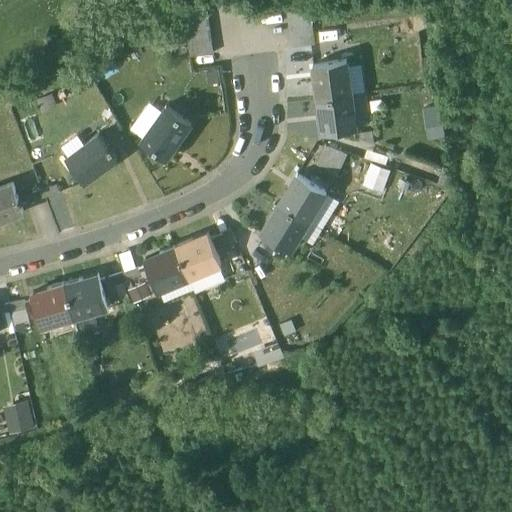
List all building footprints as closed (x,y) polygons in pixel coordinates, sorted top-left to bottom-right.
[(206,4),(183,7),(185,19),(208,16),(206,4)] [(309,7),(286,10),(288,22),(311,19),(309,7)] [(208,16),(185,19),(187,31),(210,28),(208,16)] [(311,19),(288,22),(290,34),(313,31),(311,19)] [(210,28),(187,31),(189,43),(211,40),(210,28)] [(313,31),(290,34),(292,46),(314,43),(313,31)] [(211,40),(189,43),(190,55),(213,52),(211,40)] [(347,59),(313,63),(317,98),(351,93),(347,59)] [(351,93),(317,98),(322,132),(356,127),(351,93)] [(191,123),(166,105),(142,139),(166,156),(191,123)] [(99,131),(66,156),(84,180),(118,156),(112,149),(113,147),(111,144),(109,145),(99,131)] [(314,164),(338,173),(347,151),(323,142),(314,164)] [(383,189),(391,167),(371,160),(362,182),(383,189)] [(326,191),(297,173),(279,202),(308,220),(326,191)] [(13,181),(0,186),(0,218),(24,210),(20,201),(22,200),(21,196),(19,197),(13,181)] [(51,184),(42,188),(45,195),(59,190),(58,186),(53,189),(51,184)] [(42,188),(33,191),(35,195),(29,197),(30,201),(45,195),(42,188)] [(308,220),(279,202),(261,231),(290,249),(308,220)] [(237,243),(231,228),(227,230),(230,236),(226,238),(229,246),(237,243)] [(208,231),(176,244),(189,276),(221,263),(208,231)] [(189,276),(176,244),(144,258),(157,290),(189,276)] [(138,266),(123,271),(126,278),(135,276),(133,271),(139,270),(138,266)] [(123,271),(109,276),(110,279),(116,277),(117,281),(126,278),(123,271)] [(99,273),(65,282),(74,315),(108,306),(99,273)] [(65,282),(32,291),(41,324),(74,315),(65,282)] [(134,301),(150,294),(146,282),(129,289),(134,301)] [(25,299),(10,302),(11,309),(20,308),(19,303),(25,302),(25,299)] [(10,302),(0,303),(0,307),(1,307),(2,311),(11,309),(10,302)] [(252,349),(259,365),(284,354),(277,339),(252,349)] [(9,429),(36,424),(31,396),(4,401),(9,429)]
